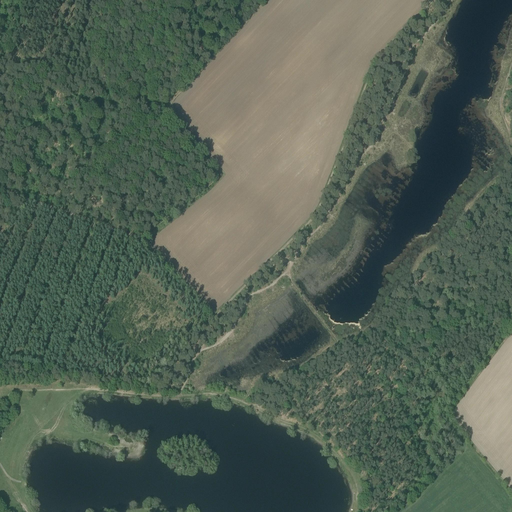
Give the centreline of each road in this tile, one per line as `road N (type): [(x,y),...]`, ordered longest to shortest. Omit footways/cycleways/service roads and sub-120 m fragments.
road 1 (track): [(434,0),(374,62),(315,215),(214,314)]
road 2 (track): [(177,396),(25,390),(0,404)]
road 3 (track): [(352,511),(351,479),(336,454),(255,408)]
road 4 (track): [(0,190),(142,237)]
